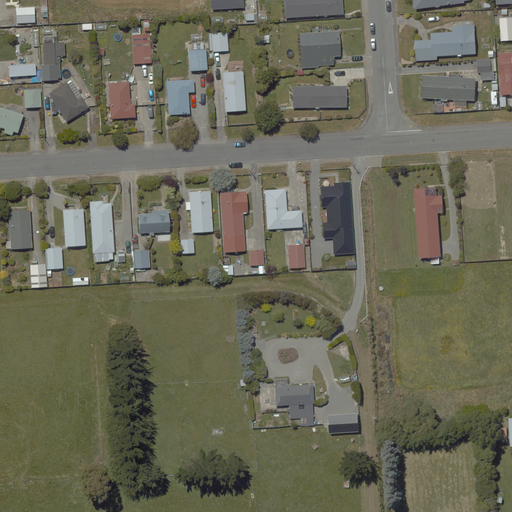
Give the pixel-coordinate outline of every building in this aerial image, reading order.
[(339,0),(282,0),(283,18),(340,16),(339,0)] [(465,5),(464,0),(412,0),(413,10),(465,5)] [(35,9),(16,9),(16,25),(35,24),(35,9)] [(268,23),(268,11),(259,11),(259,23),(268,23)] [(511,16),(501,17),(501,42),(511,42),(511,16)] [(415,40),(416,57),(416,61),(437,60),(437,56),(476,55),(475,24),(454,24),(454,32),(431,33),(432,40),(415,40)] [(228,32),(211,33),(212,53),(228,52),(228,32)] [(332,58),(341,57),(339,32),(299,34),(301,71),(332,69),(332,58)] [(150,34),(131,35),(132,65),(151,65),(150,34)] [(43,44),(44,65),(41,65),(42,82),(45,82),(61,81),(59,59),(66,58),(65,43),(43,44)] [(205,50),(189,51),(190,73),(206,72),(205,50)] [(511,53),(498,54),(499,96),(511,95),(511,53)] [(477,60),(477,74),(481,74),(481,81),(495,81),(495,60),(477,60)] [(91,63),(81,63),(81,71),(91,71),(91,63)] [(35,64),(9,65),(9,78),(36,77),(35,64)] [(244,72),(224,73),(225,112),(245,112),(244,72)] [(461,81),(461,76),(423,77),(423,99),(441,99),(441,102),(448,102),(448,99),(476,99),(476,80),(461,81)] [(190,94),(194,94),(193,80),(166,81),(168,116),(191,115),(190,94)] [(68,82),(46,97),(65,124),(87,109),(68,82)] [(130,104),(129,83),(110,83),(111,120),(137,119),(137,104),(130,104)] [(343,87),(292,88),(292,109),(344,108),(343,87)] [(40,89),(24,90),(25,109),(41,109),(40,89)] [(0,129),(1,128),(4,129),(3,133),(11,136),(12,132),(17,134),(23,115),(0,106),(0,129)] [(438,196),(437,187),(414,188),(418,260),(442,259),(439,214),(444,214),(443,196),(438,196)] [(289,211),(288,189),(264,190),(266,230),(301,228),(300,211),(289,211)] [(245,251),(245,250),(253,250),(252,239),(244,239),(243,212),(249,212),(248,192),(242,192),(242,190),(220,191),(223,252),(245,251)] [(186,212),(191,212),(191,233),(212,232),(210,191),(190,191),(190,202),(185,202),(186,212)] [(91,253),(94,253),(94,261),(104,261),(103,253),(115,252),(113,200),(89,201),(91,253)] [(64,205),(64,210),(62,210),(64,248),(86,247),(84,209),(75,210),(74,204),(64,205)] [(5,251),(9,251),(39,249),(38,211),(8,212),(9,241),(5,241),(5,251)] [(137,214),(139,234),(171,232),(170,212),(137,214)] [(194,238),(180,239),(181,254),(195,254),(194,238)] [(304,245),(287,246),(289,269),(305,268),(304,245)] [(51,270),(63,270),(62,248),(45,249),(46,264),(46,270),(51,270)] [(151,250),(132,250),(133,269),(152,269),(151,250)] [(250,266),(259,265),(259,274),(267,274),(266,264),(264,264),(263,250),(249,251),(250,266)] [(51,277),(51,270),(46,270),(46,264),(30,265),(32,288),(47,288),(47,277),(51,277)] [(89,277),(72,278),(72,286),(89,285),(89,277)] [(339,377),(340,385),(352,383),(351,376),(339,377)] [(312,406),(317,406),(315,383),(274,385),(276,408),(288,407),(289,422),(313,420),(312,406)] [(354,387),(343,389),(345,399),(356,396),(354,387)]
